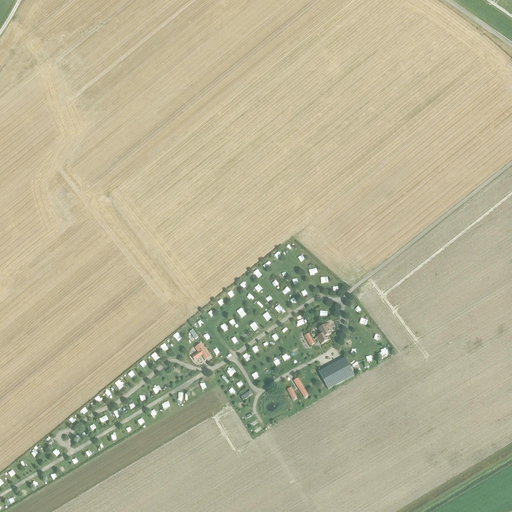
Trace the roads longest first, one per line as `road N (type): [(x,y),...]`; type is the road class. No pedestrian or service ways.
road 1 (unclassified): [(511,162),(341,301)]
road 2 (unknown): [(207,371),(165,363),(70,433)]
